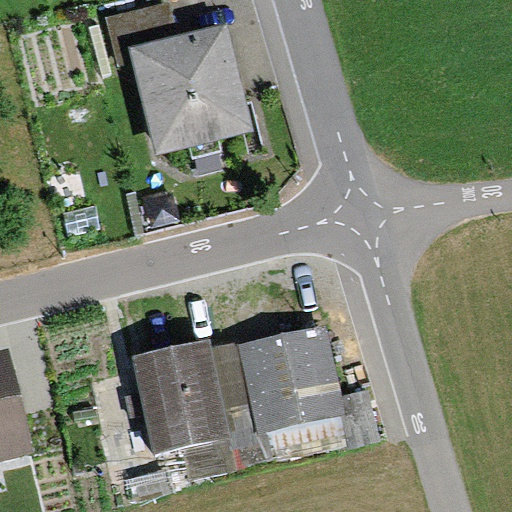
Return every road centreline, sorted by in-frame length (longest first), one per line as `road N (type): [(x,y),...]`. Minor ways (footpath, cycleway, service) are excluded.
road 1 (unclassified): [(361,217),(0,301)]
road 2 (unclassified): [(448,511),(361,217)]
road 3 (residential): [(361,217),(296,0)]
road 4 (unclassified): [(511,200),(361,217)]
